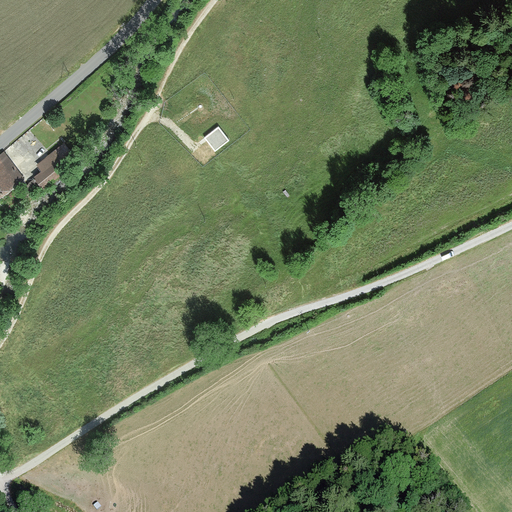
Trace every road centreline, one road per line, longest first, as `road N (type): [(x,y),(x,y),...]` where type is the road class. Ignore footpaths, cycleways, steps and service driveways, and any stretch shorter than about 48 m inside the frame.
road 1 (track): [(511,225),(406,274),(267,322),(0,483)]
road 2 (tertiary): [(153,0),(0,144)]
